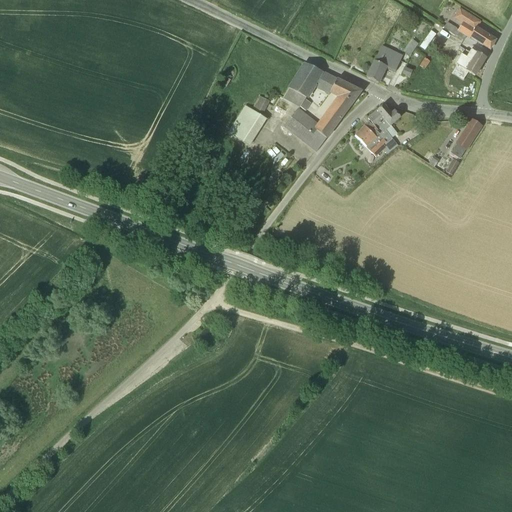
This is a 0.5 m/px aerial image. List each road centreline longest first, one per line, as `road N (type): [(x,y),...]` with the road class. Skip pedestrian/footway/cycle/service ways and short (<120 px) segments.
road 1 (unclassified): [(0,503),(205,308),(344,126),(381,93)]
road 2 (secondary): [(511,359),(0,178)]
road 3 (track): [(209,303),(511,396)]
road 4 (unclassified): [(381,93),(193,0)]
